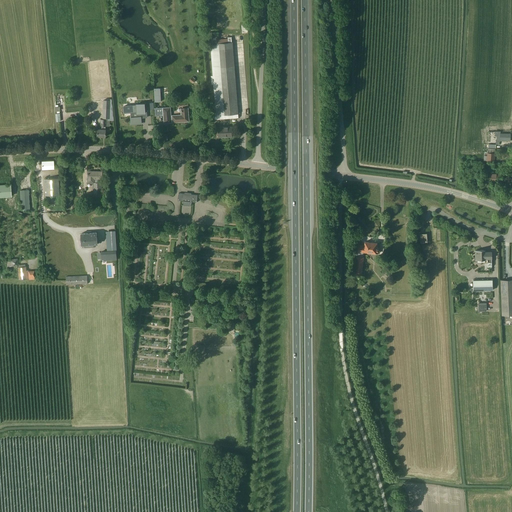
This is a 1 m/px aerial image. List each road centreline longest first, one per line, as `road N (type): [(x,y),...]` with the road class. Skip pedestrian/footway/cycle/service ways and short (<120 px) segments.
road 1 (trunk): [(293,0),(296,511)]
road 2 (trunk): [(307,511),(305,0)]
road 3 (tertiary): [(0,153),(103,149),(257,165)]
road 4 (unclassified): [(345,174),(332,0)]
road 5 (unclassified): [(264,0),(257,165)]
